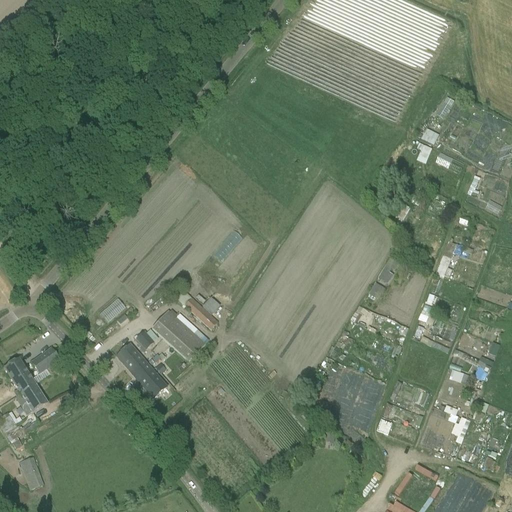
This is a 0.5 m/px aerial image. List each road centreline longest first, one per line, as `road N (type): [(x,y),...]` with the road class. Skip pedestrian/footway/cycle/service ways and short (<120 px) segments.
road 1 (tertiary): [(280,0),(29,306)]
road 2 (unclassified): [(207,511),(29,306)]
